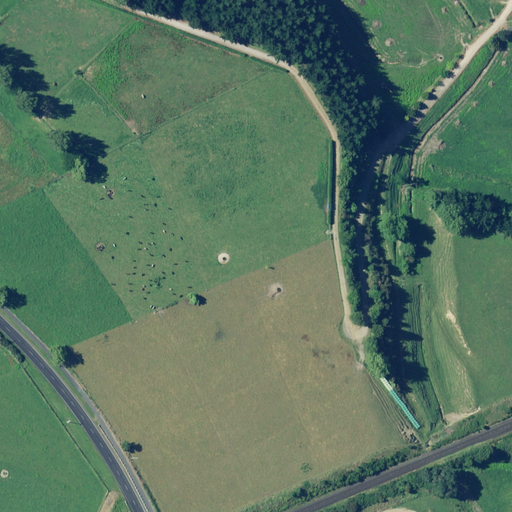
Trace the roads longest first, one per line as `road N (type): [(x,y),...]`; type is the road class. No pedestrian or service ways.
road 1 (track): [(427,435),(359,355),(336,230),(335,133),(301,77),(283,59),(114,0)]
road 2 (track): [(511,1),(397,138),(384,184),(403,372),(427,435)]
road 3 (tertiary): [(138,511),(99,442),(0,322)]
